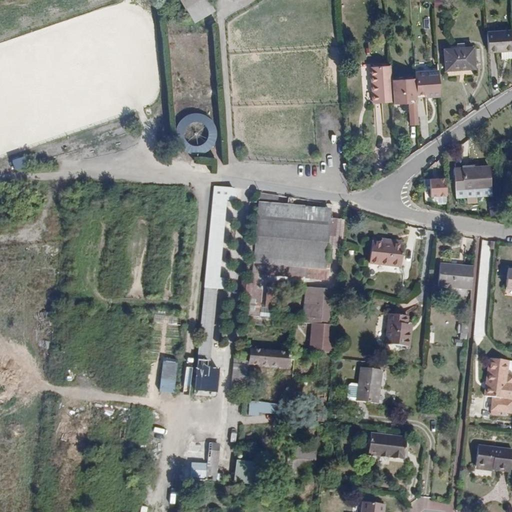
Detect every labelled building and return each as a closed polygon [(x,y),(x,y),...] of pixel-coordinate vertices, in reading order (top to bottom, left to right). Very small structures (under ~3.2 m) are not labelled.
[(180,0),(186,10),(201,0),(180,0)] [(443,9),(442,0),(435,0),(435,9),(443,9)] [(511,29),(488,31),(489,53),(501,52),(501,59),(511,58),(511,29)] [(476,46),(444,47),(445,72),(477,70),(476,46)] [(392,80),(391,66),(370,67),(372,103),(394,102),(392,80)] [(440,96),(439,70),(416,72),(416,78),(417,94),(427,94),(427,97),(440,96)] [(392,80),(394,102),(394,104),(409,103),(418,102),(417,94),(416,78),(392,80)] [(419,125),(418,102),(409,103),(410,125),(419,125)] [(26,157),(12,160),(14,169),(28,166),(26,157)] [(491,165),(455,167),(456,190),(492,188),(491,165)] [(511,172),(503,173),(504,201),(511,200),(511,172)] [(447,178),(430,179),(431,197),(448,197),(447,178)] [(239,189),(214,187),(197,355),(210,356),(226,196),(238,198),(239,189)] [(262,192),(258,202),(278,204),(279,195),(262,192)] [(278,204),(258,202),(256,219),(330,225),(332,208),(278,204)] [(330,225),(256,219),(252,263),(328,270),(332,225),(330,225)] [(405,245),(372,241),(370,263),(402,268),(405,245)] [(474,265),(440,262),(437,286),(472,290),(474,265)] [(273,314),(275,285),(266,284),(264,308),(257,308),(257,313),(273,314)] [(322,317),(325,287),(306,285),(303,315),(322,317)] [(409,316),(389,313),(385,344),(411,348),(414,324),(408,324),(409,316)] [(330,325),(311,323),(309,350),(329,352),(330,325)] [(286,352),(249,348),(247,364),(284,367),(286,352)] [(509,361),(490,358),(484,395),(511,399),(511,383),(506,382),(509,361)] [(178,361),(163,360),(160,392),(175,394),(178,361)] [(234,375),(245,375),(245,364),(234,363),(234,375)] [(219,370),(197,368),(195,395),(217,397),(219,370)] [(382,369),(361,368),(358,401),(380,402),(382,369)] [(350,400),(358,400),(358,383),(350,383),(350,400)] [(511,399),(492,397),(490,411),(511,413),(511,399)] [(250,401),(250,413),(279,415),(279,403),(250,401)] [(407,438),(371,434),(368,455),(404,460),(407,438)] [(216,477),(220,444),(209,443),(207,464),(190,462),(188,474),(216,477)] [(290,443),(288,466),(274,464),(273,479),(290,481),(291,471),(311,473),(312,457),(309,457),(310,445),(290,443)] [(511,459),(511,449),(479,445),(476,467),(510,472),(511,459)] [(237,459),(236,482),(257,483),(258,460),(237,459)] [(384,511),(386,505),(363,502),(361,511),(384,511)]
